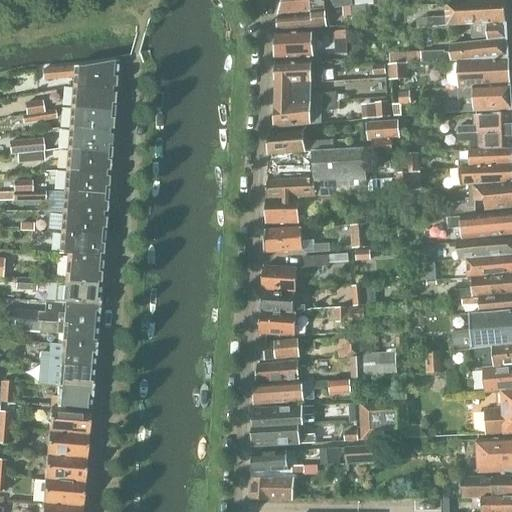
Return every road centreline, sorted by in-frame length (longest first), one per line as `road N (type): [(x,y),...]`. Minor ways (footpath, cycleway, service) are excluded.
road 1 (residential): [(271,0),(238,511)]
road 2 (residential): [(95,511),(134,66)]
